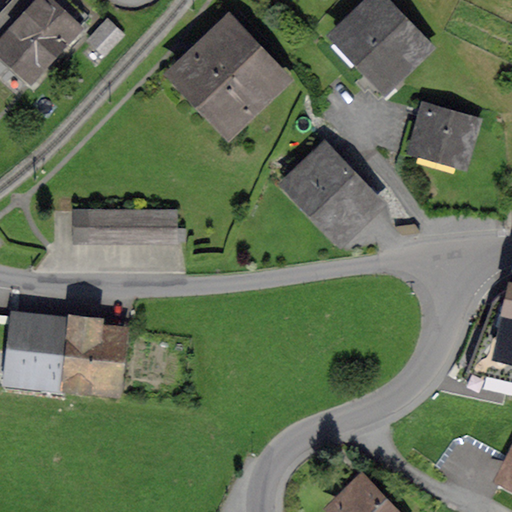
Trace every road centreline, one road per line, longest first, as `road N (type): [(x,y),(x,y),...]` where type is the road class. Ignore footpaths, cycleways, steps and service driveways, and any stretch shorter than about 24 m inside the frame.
road 1 (residential): [(0,272),(173,286),(445,250)]
road 2 (residential): [(262,511),(262,487),(278,453),(382,403),(421,372),(448,320),(445,250)]
